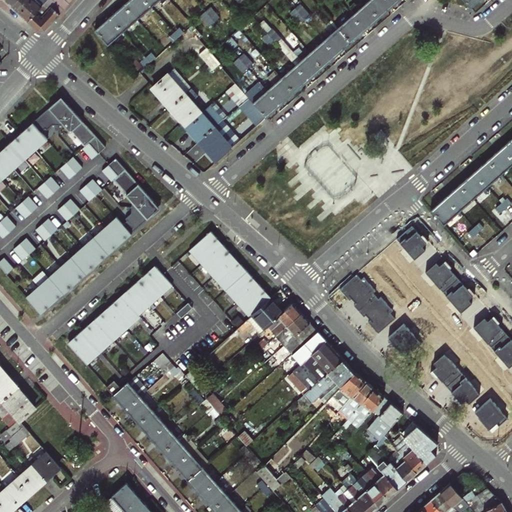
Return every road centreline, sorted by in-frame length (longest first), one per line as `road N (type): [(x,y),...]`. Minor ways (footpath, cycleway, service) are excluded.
road 1 (residential): [(511,2),(476,27),(409,20),(207,197)]
road 2 (tertiary): [(299,283),(375,365),(470,445)]
road 3 (residential): [(31,344),(200,191)]
road 4 (tertiary): [(40,54),(200,191)]
road 5 (residential): [(299,283),(406,193)]
road 6 (residential): [(406,193),(511,101)]
road 7 (residential): [(31,344),(122,447)]
road 8 (tertiary): [(207,197),(299,283)]
